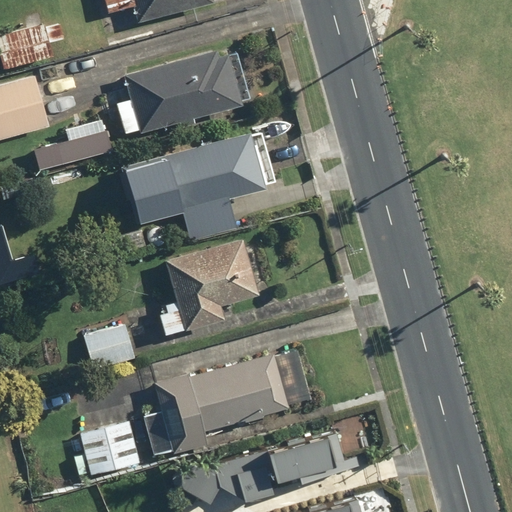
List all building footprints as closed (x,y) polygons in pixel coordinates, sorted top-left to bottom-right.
[(110,0),(112,7),(134,2),(138,20),(144,18),(215,0),(110,0)] [(49,20),(0,31),(0,48),(4,65),(57,52),(49,20)] [(132,93),(119,97),(130,132),(178,117),(181,125),(202,118),(200,111),(250,96),(233,40),(125,73),(132,93)] [(39,73),(0,82),(0,136),(52,123),(39,73)] [(78,122),(79,119),(66,117),(64,127),(59,126),(53,155),(67,157),(71,138),(92,142),(96,126),(78,122)] [(279,180),(263,124),(163,151),(170,177),(150,182),(157,209),(184,201),(193,235),(240,222),(232,193),(279,180)] [(88,221),(34,230),(39,256),(92,247),(88,221)] [(228,299),(263,290),(247,232),(169,254),(180,296),(159,302),(167,331),(232,313),(228,299)] [(127,319),(79,334),(90,371),(139,356),(127,319)] [(161,377),(168,406),(148,411),(158,450),(171,447),(216,436),(213,424),(294,404),(292,399),(315,393),(302,342),(161,377)] [(341,437),(322,406),(175,450),(185,483),(341,437)] [(83,425),(89,449),(65,455),(70,477),(144,460),(132,413),(83,425)] [(359,511),(369,509),(351,458),(200,511),(359,511)]
